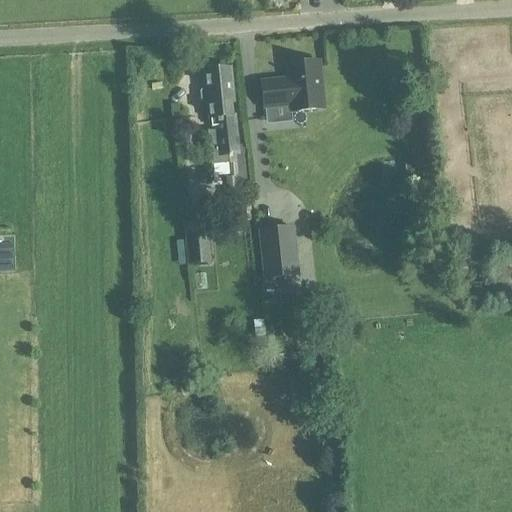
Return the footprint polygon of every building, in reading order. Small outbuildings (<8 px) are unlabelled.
[(280,80),(261,82),(264,108),(290,106),(291,112),(324,109),(319,62),(286,65),(288,82),(280,82),(280,80)] [(223,156),(233,155),(239,154),(238,148),(235,115),(233,116),(232,104),(233,103),(230,69),(205,72),(207,90),(203,90),(201,93),(202,101),(205,103),(208,103),(210,119),(218,118),(219,127),(202,129),(205,164),(210,167),(224,165),(223,156)] [(239,154),(233,155),(235,178),(226,179),(227,191),(250,188),(246,147),(238,148),(239,154)] [(178,224),(183,267),(207,264),(203,221),(178,224)] [(260,231),(265,280),(298,276),(293,228),(260,231)]
